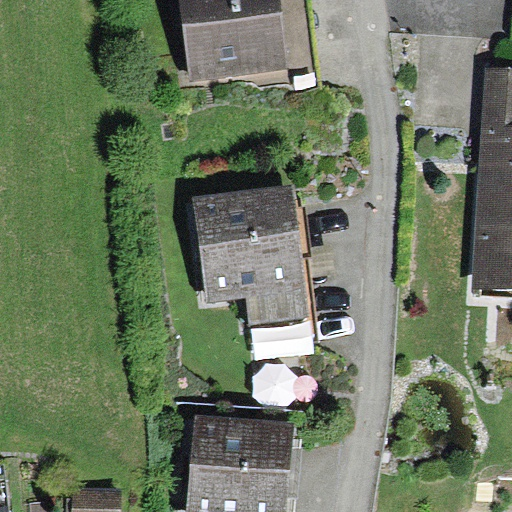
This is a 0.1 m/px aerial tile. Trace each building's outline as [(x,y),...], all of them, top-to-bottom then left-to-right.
[(287,75),(280,0),(176,0),(184,83),(287,75)] [(511,82),(489,82),(481,298),(511,299),(511,82)] [(301,326),(287,202),(187,213),(197,304),(243,299),(247,331),(301,326)] [(287,511),(297,439),(196,427),(185,511),(287,511)] [(115,511),(116,497),(70,496),(69,511),(115,511)]
